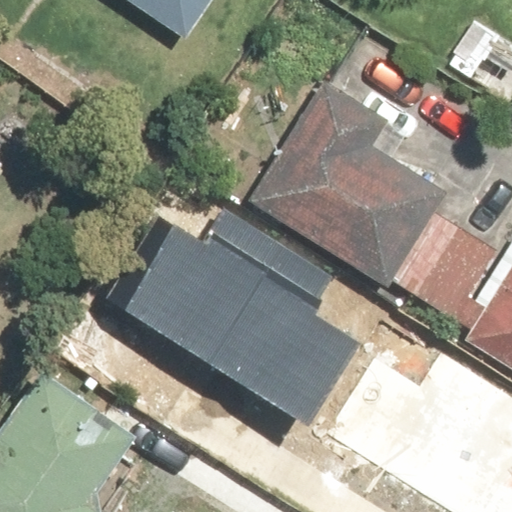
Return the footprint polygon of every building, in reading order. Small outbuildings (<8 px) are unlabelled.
[(145,0),(188,29),(207,0),(145,0)] [(511,42),(475,20),(444,68),(511,110),(511,42)] [(328,68),(251,191),(455,316),(503,240),(439,201),(449,185),(372,138),(391,107),(328,68)] [(106,294),(209,359),(279,248),(221,211),(201,241),(157,213),(106,294)] [(511,233),(456,323),(511,356),(511,233)] [(279,248),(209,359),(311,423),(362,343),(318,315),(337,284),(279,248)] [(40,347),(0,403),(0,511),(113,511),(91,496),(144,420),(40,347)] [(319,432),(422,496),(492,385),(434,348),(414,379),(370,351),(319,432)] [(511,511),(511,397),(492,385),(422,496),(446,511),(511,511)]
